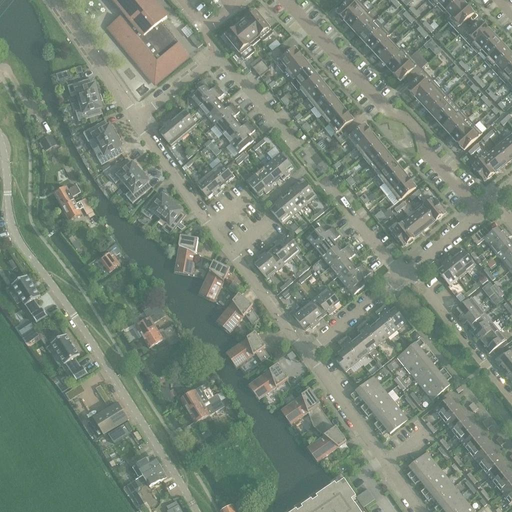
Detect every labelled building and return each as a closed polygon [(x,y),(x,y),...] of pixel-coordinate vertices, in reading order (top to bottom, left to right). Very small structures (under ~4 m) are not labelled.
[(167,19),(151,0),(112,0),(125,15),(108,28),(155,85),(168,75),(166,73),(169,70),(171,72),(189,57),(162,24),(167,19)] [(345,23),(363,6),(357,0),(344,0),(343,2),(347,6),(346,7),(345,7),(346,7),(344,9),(343,9),(344,9),(338,15),(339,16),(340,18),(340,19),(342,22),(344,22),(345,23)] [(444,0),(428,0),(428,1),(435,9),(437,7),(444,0)] [(444,0),(437,7),(444,15),(447,12),(446,12),(459,0),(444,0)] [(459,0),(446,12),(447,12),(453,19),(453,20),(467,7),(462,2),(460,0),(461,0),(460,0),(459,0)] [(352,30),(368,15),(368,16),(370,14),(363,6),(345,23),(349,27),(349,28),(350,28),(351,29),(351,30),(352,30)] [(467,7),(453,20),(453,19),(448,23),(460,36),(469,28),(465,24),(466,22),(466,23),(466,22),(468,21),(468,20),(474,15),(473,14),(473,13),(472,12),(472,11),(470,8),(468,8),(467,7)] [(246,21),(261,40),(261,41),(263,43),(274,34),(266,25),(266,24),(265,24),(263,22),(264,22),(263,21),(256,13),(255,14),(252,13),(247,17),(248,20),(246,21)] [(177,14),(169,20),(184,39),(192,32),(177,14)] [(359,37),(372,25),(373,25),(375,23),(368,16),(368,15),(352,30),(356,35),(357,35),(358,37),(359,37)] [(246,21),(246,22),(244,23),(243,23),(236,29),(252,48),(261,41),(261,40),(246,21)] [(372,25),(359,37),(363,42),(363,43),(364,43),(365,44),(365,45),(366,45),(379,32),(383,28),(377,21),(375,23),(373,25),(372,25)] [(469,28),(460,36),(471,48),(489,31),(483,24),(483,25),(482,23),(476,29),(475,29),(476,29),(474,31),(474,30),(473,31),(474,31),(472,32),(469,28)] [(379,32),(366,45),(370,50),(371,50),(372,52),(373,52),(389,38),(391,36),(383,28),(379,32)] [(226,37),(233,46),(235,49),(236,49),(245,61),(256,53),(252,48),(236,29),(226,37)] [(496,38),(495,38),(494,36),(493,35),(494,34),(491,32),(490,32),(489,31),(471,48),(478,56),(480,54),(480,53),(496,38)] [(435,37),(439,41),(443,37),(439,33),(435,37)] [(203,45),(194,35),(189,39),(198,49),(203,45)] [(373,53),(375,55),(380,60),(395,45),(389,38),(373,52),(373,53)] [(480,53),(480,54),(487,60),(487,61),(503,46),(503,45),(502,45),(501,44),(501,43),(500,43),(496,38),(480,53)] [(380,60),(380,61),(382,62),(382,63),(386,67),(402,53),(402,52),(395,45),(380,60)] [(503,46),(487,61),(487,60),(485,62),(492,70),(510,53),(509,53),(508,51),(507,51),(503,46)] [(278,48),(269,56),(273,61),(282,53),(278,48)] [(282,53),(273,61),(284,75),(286,73),(303,59),(298,52),(297,52),(296,50),(289,55),(287,57),(286,58),(282,53)] [(387,68),(389,70),(388,70),(389,70),(393,75),(412,58),(404,50),(402,52),(402,53),(386,67),(387,68)] [(511,55),(511,56),(510,54),(511,54),(510,54),(510,53),(492,70),(499,78),(511,65),(511,55)] [(412,58),(393,75),(399,82),(399,81),(401,83),(407,77),(409,75),(409,76),(409,75),(410,74),(414,78),(423,70),(427,66),(416,54),(412,58)] [(303,59),(286,73),(293,81),(293,82),(310,68),(310,67),(309,67),(308,66),(308,65),(303,59)] [(262,62),(254,69),(253,69),(257,74),(266,66),(262,62)] [(511,65),(499,78),(506,85),(511,79),(511,65)] [(261,78),(270,71),(270,72),(270,71),(266,66),(257,74),(261,79),(261,78)] [(317,76),(315,74),(316,74),(315,74),(310,68),(293,82),(293,81),(291,83),(298,93),(301,91),(301,90),(317,77),(317,76)] [(416,99),(418,96),(434,82),(423,70),(414,78),(418,82),(417,84),(417,83),(416,84),(415,85),(414,85),(414,86),(408,91),(410,92),(410,93),(416,99)] [(324,85),(322,83),(323,83),(322,83),(317,77),(301,90),(301,91),(308,99),(324,86),(324,85)] [(101,96),(99,90),(97,91),(95,85),(94,86),(92,80),(68,87),(71,98),(78,96),(80,103),(101,96)] [(486,87),(480,81),(477,84),(483,90),(486,87)] [(221,91),(217,87),(211,92),(202,82),(196,88),(199,93),(192,99),(200,109),(221,91)] [(434,82),(418,96),(416,99),(420,104),(421,104),(422,106),(423,106),(433,96),(441,90),(434,82)] [(327,89),(327,88),(326,88),(325,87),(325,86),(324,86),(308,99),(315,108),(332,95),(327,89)] [(441,90),(433,96),(423,106),(427,111),(427,112),(429,113),(429,114),(430,114),(448,97),(441,90)] [(486,93),(489,96),(491,99),(493,96),(494,96),(489,90),(486,93)] [(218,100),(224,95),(221,91),(200,109),(208,118),(222,105),(218,100)] [(332,95),(315,108),(322,117),(339,104),(334,97),(332,95)] [(80,103),(82,110),(76,112),(79,123),(103,115),(101,110),(103,109),(101,104),(103,103),(101,96),(80,103)] [(436,121),(455,105),(448,97),(430,114),(434,119),(436,121)] [(346,112),(341,106),(339,104),(340,104),(339,104),(322,117),(329,126),(346,112)] [(236,109),(233,105),(226,110),(222,105),(208,118),(215,127),(236,109)] [(437,122),(439,124),(438,124),(439,124),(443,129),(461,112),(455,105),(436,121),(437,122)] [(223,136),(238,124),(234,119),(240,113),(236,109),(215,127),(223,136)] [(198,127),(185,112),(176,119),(189,134),(198,127)] [(343,130),(345,129),(345,128),(347,127),(353,122),(352,119),(346,112),(329,126),(336,135),(334,137),(338,142),(347,134),(343,130)] [(469,120),(461,112),(443,129),(444,129),(444,130),(446,131),(445,131),(446,132),(450,136),(464,124),(469,120)] [(189,134),(176,119),(172,123),(170,121),(166,124),(181,141),(189,134)] [(464,124),(450,136),(451,137),(453,139),(452,139),(453,139),(457,144),(471,131),(475,127),(469,120),(464,124)] [(110,126),(109,127),(106,122),(84,134),(89,144),(95,141),(99,147),(118,136),(115,130),(113,131),(110,126)] [(252,127),(248,123),(242,128),(238,124),(223,136),(231,145),(252,127)] [(181,141),(166,124),(163,127),(165,129),(159,133),(172,148),(181,141)] [(255,132),(252,127),(231,145),(239,155),(254,142),(249,137),(255,132)] [(373,136),(367,129),(365,127),(359,132),(357,133),(357,134),(351,139),(347,134),(338,142),(342,147),(347,143),(354,152),(356,150),(356,149),(373,136)] [(471,131),(457,144),(457,145),(458,145),(459,146),(459,147),(460,147),(463,151),(463,150),(464,152),(483,135),(475,127),(471,131)] [(511,135),(511,134),(503,140),(511,151),(511,135)] [(40,142),(46,152),(56,147),(50,136),(40,142)] [(99,147),(102,154),(96,157),(102,166),(124,154),(121,149),(122,148),(119,143),(121,142),(118,136),(99,147)] [(373,136),(356,149),(356,150),(363,158),(380,145),(380,144),(379,144),(378,142),(373,136)] [(511,160),(511,151),(503,140),(496,147),(497,149),(498,149),(509,163),(511,160)] [(387,153),(385,151),(380,145),(363,158),(370,167),(387,154),(387,153)] [(509,163),(498,149),(497,149),(490,155),(502,169),(504,167),(509,163)] [(293,169),(281,154),(272,162),(286,179),(290,176),(288,174),(293,169)] [(389,156),(390,156),(389,156),(388,154),(387,154),(370,167),(378,176),(394,162),(389,156)] [(495,175),(499,171),(500,171),(501,169),(501,170),(502,169),(490,155),(483,161),(494,175),(495,175)] [(481,158),(472,166),(482,178),(481,178),(482,179),(482,178),(483,180),(483,181),(483,180),(485,182),(487,181),(488,181),(494,175),(483,161),(481,158)] [(133,164),(132,165),(128,160),(109,177),(116,185),(121,181),(126,186),(143,172),(138,167),(136,168),(133,164)] [(286,179),(272,162),(264,168),(276,184),(281,179),(283,182),(286,179)] [(397,165),(396,165),(395,163),(394,162),(378,176),(385,185),(402,171),(397,165)] [(109,164),(101,169),(103,173),(112,167),(109,164)] [(234,179),(222,164),(213,171),(225,186),(234,179)] [(276,184),(264,168),(255,175),(270,193),(273,190),(271,188),(276,184)] [(225,186),(213,171),(205,178),(219,195),(222,192),(221,190),(225,186)] [(409,180),(404,174),(403,174),(402,172),(402,171),(385,185),(392,194),(409,180)] [(126,186),(131,192),(126,196),(133,205),(152,188),(148,184),(149,183),(145,179),(147,177),(143,172),(126,186)] [(270,193),(255,175),(247,183),(259,198),(265,193),(266,195),(270,193)] [(219,195),(205,178),(196,185),(209,200),(214,196),(216,198),(219,195)] [(399,203),(416,189),(414,187),(411,183),(411,182),(411,183),(409,181),(410,181),(409,180),(392,194),(399,203)] [(317,198),(304,183),(299,187),(297,185),(294,188),(308,205),(317,198)] [(72,199),(81,194),(76,187),(68,191),(66,188),(55,195),(63,209),(74,202),(72,199)] [(308,205),(294,188),(291,191),(292,193),(287,197),(300,212),(308,205)] [(174,202),(169,198),(167,200),(163,196),(162,197),(157,194),(142,213),(150,220),(154,215),(160,220),(174,202)] [(300,212),(287,197),(283,201),(281,199),(277,202),(292,219),(300,212)] [(443,217),(443,216),(445,215),(444,213),(444,212),(443,212),(442,211),(442,210),(441,209),(443,208),(436,199),(434,200),(432,198),(423,205),(436,222),(443,217)] [(88,217),(94,213),(86,199),(80,203),(81,203),(76,206),(74,202),(63,209),(71,222),(82,216),(80,212),(83,210),(88,217)] [(162,230),(171,236),(186,217),(182,213),(183,212),(178,208),(180,206),(174,202),(160,220),(166,224),(162,230)] [(292,219),(277,202),(274,205),(276,207),(270,211),(283,226),(292,219)] [(429,228),(431,226),(436,222),(423,205),(415,212),(417,214),(429,228)] [(384,216),(377,221),(380,224),(385,220),(387,222),(394,216),(390,210),(384,216)] [(377,221),(384,216),(381,212),(375,217),(377,221)] [(421,234),(422,234),(423,232),(424,232),(429,228),(417,214),(410,220),(421,234)] [(408,217),(400,223),(402,226),(414,240),(419,236),(421,234),(421,235),(421,234),(410,220),(408,217)] [(317,224),(313,227),(316,232),(321,228),(317,224)] [(414,240),(402,226),(395,231),(391,235),(398,244),(400,242),(401,243),(401,244),(401,243),(403,245),(403,246),(403,245),(405,248),(407,246),(408,245),(410,245),(413,243),(413,241),(414,240)] [(337,233),(333,228),(327,233),(323,228),(308,240),(315,250),(337,233)] [(508,235),(505,231),(503,233),(499,228),(491,235),(485,228),(472,239),(478,246),(484,241),(491,249),(508,235)] [(304,233),(302,231),(300,229),(295,233),(299,238),(304,233)] [(323,259),(338,247),(334,242),(340,237),(337,233),(315,250),(323,259)] [(511,244),(511,243),(509,240),(511,238),(508,235),(491,249),(497,257),(511,244)] [(301,252),(289,237),(284,242),(282,240),(278,243),(293,260),(301,252)] [(196,256),(198,244),(198,243),(195,242),(196,241),(181,238),(179,248),(180,249),(176,270),(192,273),(195,256),(196,256)] [(120,251),(113,242),(105,248),(108,252),(111,255),(101,262),(110,274),(120,266),(114,259),(117,257),(115,254),(120,251)] [(293,260),(278,243),(275,245),(277,247),(272,252),(284,267),(293,260)] [(511,257),(511,244),(497,257),(504,264),(511,257)] [(352,251),(348,247),(342,252),(338,247),(323,259),(331,268),(352,251)] [(338,278),(353,266),(349,261),(355,256),(352,251),(331,268),(338,278)] [(476,267),(464,251),(455,258),(467,274),(476,267)] [(284,267),(272,252),(267,256),(265,254),(262,256),(276,274),(284,267)] [(276,274),(262,256),(258,259),(260,261),(255,266),(267,281),(276,274)] [(467,274),(455,258),(450,262),(448,260),(445,263),(459,280),(467,274)] [(13,261),(9,263),(14,270),(18,268),(13,261)] [(224,284),(229,273),(227,271),(228,269),(214,263),(210,272),(211,273),(201,293),(216,300),(223,284),(224,284)] [(459,280),(445,263),(441,266),(443,268),(438,272),(450,287),(459,280)] [(367,270),(363,266),(357,271),(353,266),(338,278),(346,287),(367,270)] [(371,274),(367,270),(346,287),(354,297),(368,285),(364,279),(371,274)] [(12,287),(13,288),(13,287),(26,307),(25,307),(26,307),(34,320),(37,325),(37,324),(47,317),(47,318),(48,317),(43,309),(42,310),(41,311),(34,302),(41,297),(40,297),(27,278),(28,278),(27,277),(12,287)] [(340,304),(328,289),(319,296),(333,313),(337,311),(335,309),(340,304)] [(246,316),(253,326),(260,321),(252,309),(251,309),(250,306),(251,305),(239,296),(233,304),(234,304),(219,321),(232,332),(243,318),(244,319),(246,316)] [(333,313),(319,296),(311,303),(323,318),(328,314),(330,316),(333,313)] [(479,307),(472,299),(457,311),(461,316),(459,318),(462,322),(479,307)] [(323,318),(311,303),(302,310),(316,327),(320,324),(318,322),(323,318)] [(155,325),(165,318),(157,304),(143,313),(145,312),(150,319),(136,328),(143,339),(158,329),(155,325)] [(407,324),(395,309),(390,313),(384,307),(380,310),(397,332),(407,324)] [(471,328),(486,316),(479,307),(462,322),(464,325),(467,323),(471,328)] [(316,327),(302,310),(294,317),(306,332),(311,328),(313,330),(316,327)] [(397,332),(380,310),(376,314),(381,320),(376,324),(388,339),(397,332)] [(493,324),(486,316),(471,328),(475,333),(472,335),(475,338),(493,324)] [(376,324),(371,328),(366,322),(361,326),(379,347),(388,339),(376,324)] [(500,333),(493,324),(475,338),(478,342),(480,340),(484,345),(500,333)] [(379,347),(361,326),(357,329),(362,336),(357,339),(369,354),(379,347)] [(165,331),(164,330),(162,330),(161,328),(158,329),(143,339),(150,350),(163,341),(164,342),(166,341),(170,347),(179,342),(171,328),(165,331)] [(507,341),(500,333),(484,345),(488,350),(486,352),(489,355),(507,341)] [(270,358),(264,350),(263,347),(264,346),(256,334),(247,340),(248,341),(230,354),(239,367),(254,356),(254,357),(256,356),(262,364),(270,358)] [(67,337),(67,336),(52,346),(53,346),(65,365),(65,366),(66,365),(73,374),(72,375),(77,382),(87,375),(88,375),(83,367),(83,368),(81,369),(75,360),(80,356),(79,356),(75,349),(71,343),(71,344),(67,337)] [(357,339),(352,343),(347,337),(343,341),(360,362),(369,354),(357,339)] [(423,353),(420,349),(425,345),(421,340),(398,359),(405,368),(423,353)] [(360,362),(343,341),(338,344),(343,351),(338,355),(341,358),(337,362),(346,373),(360,362)] [(511,364),(511,350),(496,364),(499,368),(501,366),(505,370),(511,364)] [(293,352),(287,355),(291,361),(297,358),(293,352)] [(435,357),(431,353),(426,357),(423,353),(405,368),(412,376),(435,357)] [(436,370),(434,366),(439,362),(435,357),(412,376),(418,384),(436,370)] [(287,382),(286,382),(285,379),(287,378),(278,366),(270,372),(270,373),(252,385),(262,399),(276,388),(276,389),(277,389),(287,382)] [(448,374),(444,369),(439,373),(436,370),(418,384),(425,393),(448,374)] [(452,379),(448,374),(425,393),(432,402),(450,387),(447,383),(452,379)] [(381,387),(374,378),(351,397),(355,402),(360,398),(363,401),(381,387)] [(166,384),(160,384),(160,389),(163,389),(163,394),(170,394),(169,388),(166,388),(166,384)] [(388,395),(381,387),(363,401),(366,405),(361,409),(365,414),(388,395)] [(201,389),(181,401),(188,413),(203,404),(208,400),(205,395),(201,389)] [(319,404),(310,391),(302,397),(302,398),(284,411),(294,424),(308,414),(314,428),(327,419),(319,407),(317,404),(319,404)] [(394,404),(388,395),(365,414),(369,419),(374,415),(377,418),(394,404)] [(457,408),(450,400),(435,411),(442,420),(457,408)] [(99,441),(129,421),(119,404),(88,424),(99,441)] [(188,413),(196,425),(216,412),(212,407),(206,410),(203,404),(188,413)] [(401,412),(394,404),(377,418),(379,422),(374,426),(378,431),(401,412)] [(464,417),(457,408),(442,420),(449,428),(464,417)] [(408,421),(401,412),(378,431),(382,436),(387,431),(390,435),(408,421)] [(471,425),(464,417),(449,428),(456,437),(471,425)] [(347,443),(338,431),(337,432),(335,430),(327,419),(314,428),(325,438),(311,448),(320,461),(338,448),(339,449),(347,443)] [(477,433),(471,425),(456,437),(463,445),(477,433)] [(99,441),(102,447),(117,438),(113,432),(99,441)] [(484,442),(477,433),(463,445),(470,454),(484,442)] [(491,450),(484,442),(470,454),(476,462),(491,450)] [(498,459),(491,450),(476,462),(483,471),(498,459)] [(434,463),(427,454),(409,468),(412,472),(407,476),(411,481),(434,463)] [(112,464),(117,461),(114,456),(109,459),(112,464)] [(505,467),(498,459),(483,471),(490,479),(505,467)] [(137,466),(132,470),(138,480),(144,477),(160,467),(156,460),(151,463),(148,460),(137,466)] [(114,467),(121,478),(132,472),(127,463),(124,465),(122,462),(114,467)] [(441,471),(434,463),(411,481),(415,486),(420,482),(423,486),(441,471)] [(346,471),(343,466),(338,469),(341,474),(346,471)] [(138,480),(128,486),(141,509),(145,506),(137,493),(139,492),(140,486),(147,482),(150,488),(162,481),(159,477),(164,475),(160,467),(144,477),(138,480)] [(511,476),(505,467),(490,479),(497,487),(511,476)] [(448,479),(441,471),(423,486),(426,489),(421,493),(425,498),(448,479)] [(511,489),(511,476),(497,487),(504,496),(511,489)] [(360,511),(353,500),(357,498),(344,479),(343,480),(343,479),(295,511),(360,511)] [(455,488),(448,479),(425,498),(429,503),(434,499),(437,502),(455,488)] [(441,511),(461,496),(455,488),(437,502),(440,506),(435,510),(436,511),(441,511)] [(459,511),(468,505),(461,496),(441,511),(459,511)] [(177,502),(167,508),(169,511),(167,511),(181,511),(179,506),(177,502)]
